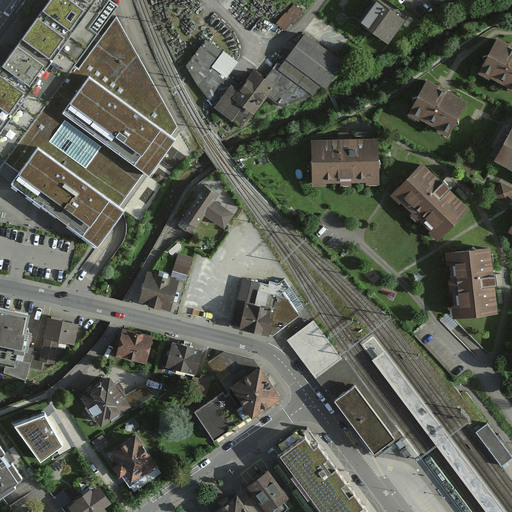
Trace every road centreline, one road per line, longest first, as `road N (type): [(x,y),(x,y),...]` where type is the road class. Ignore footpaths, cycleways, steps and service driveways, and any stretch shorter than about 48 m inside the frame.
road 1 (residential): [(311,401),(280,360),(257,346),(0,287)]
road 2 (residential): [(311,401),(151,511)]
road 3 (residential): [(311,401),(395,511)]
road 4 (residential): [(511,409),(429,310)]
